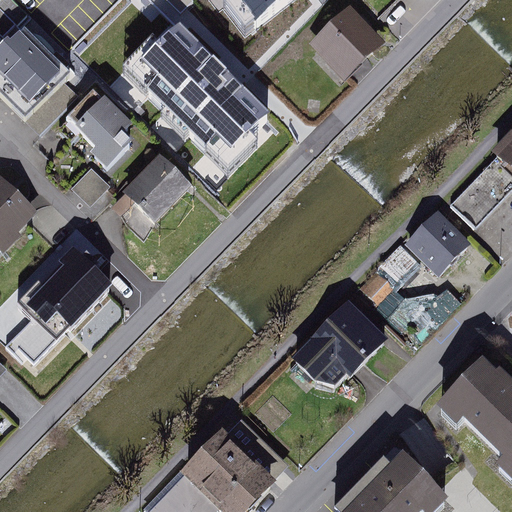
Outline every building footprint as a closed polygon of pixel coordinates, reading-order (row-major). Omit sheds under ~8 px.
[(281,0),(226,0),(244,26),(281,0)] [(395,2),(381,13),(398,35),(412,25),(395,2)] [(74,88),(33,46),(0,12),(0,96),(32,129),(74,88)] [(269,112),(180,19),(159,39),(154,34),(124,63),(226,169),(258,138),(250,130),(269,112)] [(348,20),(318,48),(346,78),(376,50),(348,20)] [(70,126),(102,158),(70,190),(89,209),(107,190),(101,183),(108,177),(134,150),(123,140),(129,134),(105,111),(103,113),(93,103),(70,126)] [(511,154),(501,166),(454,212),(480,238),(511,205),(511,154)] [(114,213),(140,240),(154,226),(159,231),(194,196),(162,165),(114,213)] [(1,190),(0,190),(0,249),(8,257),(38,223),(1,190)] [(441,221),(410,254),(443,285),(473,252),(441,221)] [(38,333),(55,316),(72,334),(110,295),(74,260),(41,293),(37,290),(16,311),(38,333)] [(411,285),(390,316),(411,331),(420,319),(436,330),(449,312),(411,285)] [(369,350),(356,337),(331,313),(278,366),(303,390),(323,370),(336,383),(369,350)] [(511,476),(511,387),(508,384),(504,388),(486,373),(446,418),(468,437),(473,431),(511,465),(511,471),(509,474),(511,476)] [(242,423),(153,511),(259,511),(280,491),(273,484),(288,468),(242,423)] [(427,511),(443,495),(408,461),(398,472),(390,464),(373,481),(378,485),(359,504),(353,499),(340,511),(427,511)]
